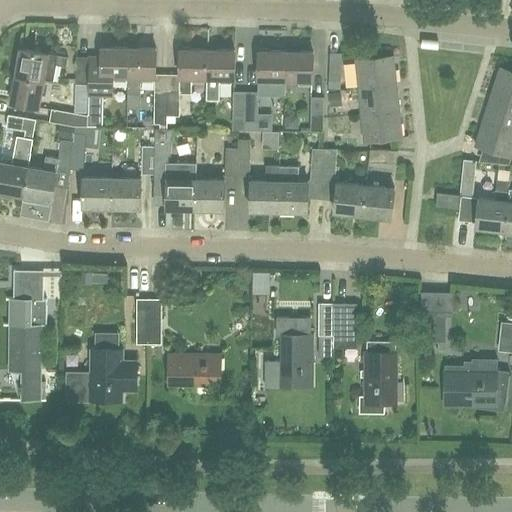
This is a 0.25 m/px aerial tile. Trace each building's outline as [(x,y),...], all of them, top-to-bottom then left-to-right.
[(129,76),(130,47),(102,46),(101,57),(89,56),(89,83),(88,125),(101,125),(102,93),(113,93),(113,76),(128,76),(129,76)] [(155,77),(156,48),(130,47),(129,76),(128,76),(128,94),(140,94),(141,76),(155,77)] [(66,67),(68,57),(49,54),(50,53),(21,48),(16,74),(44,80),(44,81),(53,83),(57,65),(66,67)] [(207,78),(208,49),(180,48),(179,77),(180,77),(180,90),(168,89),(167,115),(179,115),(180,93),(191,93),(192,78),(207,78)] [(234,79),(235,49),(208,49),(207,78),(207,99),(220,100),(220,78),(234,79)] [(285,95),(286,79),(286,50),(258,49),(257,91),(246,91),(245,128),(246,128),(246,130),(271,131),(272,114),(259,114),(259,94),(285,95)] [(312,80),(313,50),(286,50),(286,79),(312,80)] [(357,86),(397,81),(393,54),(354,59),(357,86)] [(89,83),(89,56),(76,56),(76,82),(89,83)] [(511,99),(511,70),(500,67),(492,93),(511,99)] [(329,89),(340,89),(341,73),(329,72),(329,89)] [(39,107),(44,81),(44,80),(16,74),(11,101),(39,107)] [(361,112),(400,108),(397,81),(357,86),(361,112)] [(167,123),(167,115),(168,89),(155,89),(154,123),(167,123)] [(245,128),(246,91),(233,91),(233,116),(233,128),(245,128)] [(343,106),(341,93),(330,94),(331,107),(343,106)] [(511,127),(511,99),(492,93),(483,118),(511,127)] [(324,131),(324,97),(311,97),(310,131),(324,131)] [(364,140),(403,135),(400,108),(361,112),(364,140)] [(88,126),(88,115),(52,109),(49,121),(59,123),(75,126),(88,126)] [(27,165),(35,119),(7,114),(5,126),(25,130),(24,137),(17,136),(12,163),(0,160),(0,190),(22,195),(28,165),(27,165)] [(299,129),(300,116),(287,116),(286,129),(299,129)] [(511,156),(511,153),(511,127),(483,118),(475,144),(490,149),(486,161),(509,164),(511,156)] [(75,126),(59,123),(58,131),(64,132),(63,137),(74,138),(74,133),(75,128),(75,126)] [(84,170),(86,134),(74,133),(74,138),(73,140),(70,169),(84,170)] [(70,169),(73,140),(61,139),(58,158),(46,156),(43,168),(28,165),(22,195),(23,195),(23,199),(39,202),(40,198),(51,200),(54,185),(57,167),(70,169)] [(250,176),(251,140),(238,139),(238,148),(238,176),(250,176)] [(154,174),(155,142),(143,141),(142,146),(142,174),(154,174)] [(238,176),(238,148),(226,148),(225,176),(238,176)] [(322,178),(323,149),(312,149),(311,177),(322,178)] [(337,149),(323,149),(322,178),(339,178),(339,176),(335,176),(337,149)] [(397,163),(398,150),(370,149),(368,162),(397,163)] [(473,195),(476,160),(464,159),(460,194),(473,195)] [(167,163),(167,174),(166,208),(195,209),(195,178),(196,163),(167,163)] [(250,210),(279,210),(279,180),(279,166),(267,166),(266,180),(250,180),(250,210)] [(279,180),(279,210),(307,211),(308,198),(308,182),(308,180),(298,180),(299,166),(279,166),(279,180)] [(111,207),(112,177),(83,177),(82,206),(111,207)] [(140,207),(140,177),(112,177),(111,207),(140,207)] [(224,209),(225,179),(195,178),(195,209),(224,209)] [(362,214),(366,184),(338,181),(335,201),(334,211),(362,214)] [(392,217),(395,188),(366,184),(362,214),(392,217)] [(508,200),(509,192),(495,190),(494,199),(478,197),(475,226),(504,229),(507,200),(508,200)] [(459,207),(460,194),(437,192),(435,205),(459,207)] [(269,294),(270,272),(253,272),(252,294),(269,294)] [(46,388),(39,387),(40,324),(46,324),(47,298),(30,298),(9,297),(9,323),(9,370),(17,370),(22,370),(22,399),(39,399),(45,399),(46,388)] [(138,342),(149,343),(150,298),(138,298),(138,342)] [(150,298),(149,343),(161,343),(161,326),(161,299),(150,298)] [(318,335),(334,335),(334,303),(319,303),(318,335)] [(334,303),(334,335),(345,335),(346,303),(334,303)] [(446,312),(421,312),(421,341),(446,342),(446,312)] [(311,335),(312,317),(278,316),(278,334),(282,334),(281,385),(312,386),(313,335),(311,335)] [(372,341),(372,351),(365,351),(365,395),(360,395),(359,409),(364,413),(385,413),(385,403),(397,403),(397,351),(396,351),(396,341),(372,341)] [(91,347),(90,376),(67,375),(67,399),(90,399),(122,400),(123,389),(137,389),(137,359),(123,359),(123,348),(91,347)] [(221,385),(221,353),(169,353),(169,385),(221,385)] [(445,404),(497,404),(507,404),(511,375),(497,375),(498,358),(472,358),(472,365),(445,365),(445,372),(445,404)]
